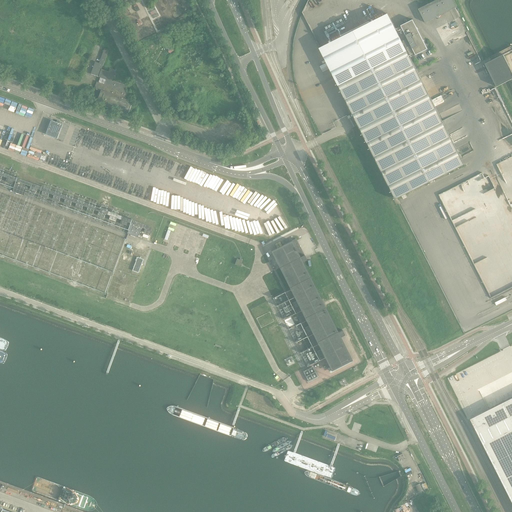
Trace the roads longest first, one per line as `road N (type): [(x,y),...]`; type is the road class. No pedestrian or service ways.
road 1 (unclassified): [(0,289),(273,390),(293,413),(322,419),(334,412)]
road 2 (tertiary): [(405,372),(296,156)]
road 3 (tertiary): [(306,204),(391,378)]
road 4 (tertiary): [(162,145),(0,85)]
road 5 (tertiary): [(476,511),(409,380)]
road 6 (residential): [(162,124),(98,0)]
road 7 (tertiary): [(395,387),(457,511)]
